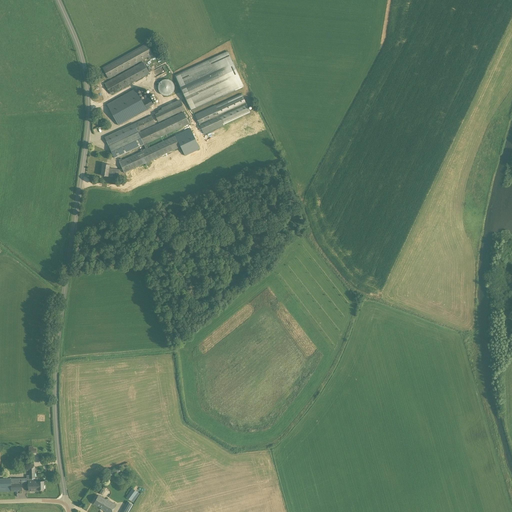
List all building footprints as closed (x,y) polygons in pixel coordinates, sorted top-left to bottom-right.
[(102,68),(108,79),(153,54),(147,43),(102,68)] [(227,51),(175,76),(191,111),(244,87),(227,51)] [(105,83),(111,95),(149,74),(143,62),(105,83)] [(174,88),(174,86),(173,85),(173,84),(172,83),(170,82),(169,81),(168,81),(166,81),(165,81),(164,81),(162,82),(161,83),(160,84),(160,85),(159,86),(159,88),(159,89),(160,90),(160,92),(161,93),(162,94),(164,94),(165,95),(166,95),(168,95),(169,95),(171,94),(171,93),(172,92),(173,91),(174,89),(174,88)] [(135,89),(107,104),(118,125),(147,110),(144,104),(135,89)] [(215,105),(195,114),(204,134),(225,125),(251,113),(241,93),(215,105)] [(181,99),(161,107),(162,109),(154,112),(157,121),(185,110),(181,99)] [(123,128),(104,137),(108,145),(114,159),(131,151),(144,145),(146,149),(122,160),(121,158),(118,160),(119,161),(124,173),(181,147),(184,153),(185,155),(200,148),(198,145),(191,128),(176,135),(149,147),(148,148),(147,146),(148,146),(147,143),(189,124),(183,112),(140,132),(140,130),(155,123),(152,115),(123,128)] [(101,175),(108,176),(112,177),(112,174),(119,175),(119,169),(109,168),(110,164),(103,163),(101,175)] [(33,453),(33,455),(37,455),(36,448),(33,448),(33,446),(29,446),(29,454),(33,453)] [(39,492),(39,489),(44,489),(44,481),(38,481),(38,480),(36,480),(36,478),(35,478),(35,468),(29,468),(29,475),(28,475),(28,480),(28,491),(35,491),(35,492),(39,492)] [(0,478),(0,491),(22,491),(22,483),(20,483),(20,478),(0,478)] [(126,497),(133,502),(139,494),(132,488),(126,497)] [(111,511),(116,504),(107,499),(106,499),(98,495),(94,503),(101,508),(101,509),(106,511),(111,511)] [(121,511),(128,511),(133,504),(127,501),(121,511)]
